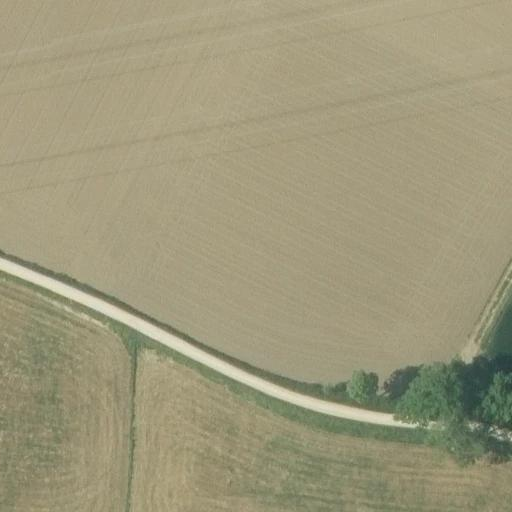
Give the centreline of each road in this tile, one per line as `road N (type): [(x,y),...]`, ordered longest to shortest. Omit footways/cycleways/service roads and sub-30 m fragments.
road 1 (track): [(511,438),(303,403),(0,265)]
road 2 (track): [(402,423),(453,376),(511,268)]
